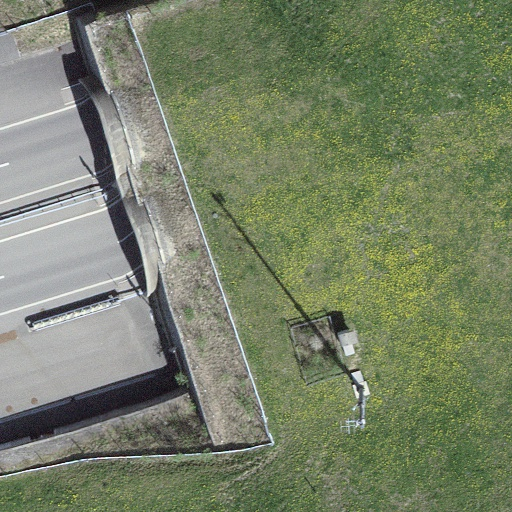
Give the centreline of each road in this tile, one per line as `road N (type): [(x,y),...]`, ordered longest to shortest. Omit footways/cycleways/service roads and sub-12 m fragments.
road 1 (motorway): [(0,277),(511,127)]
road 2 (motorway): [(511,15),(0,164)]
